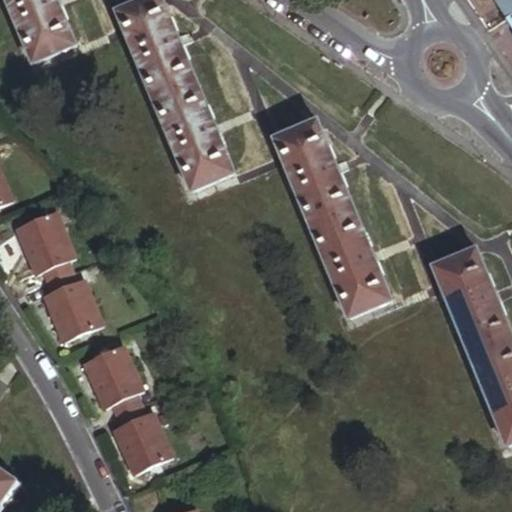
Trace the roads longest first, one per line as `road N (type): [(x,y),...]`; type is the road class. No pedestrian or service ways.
road 1 (residential): [(105,511),(26,360)]
road 2 (residential): [(288,0),(371,56),(408,62)]
